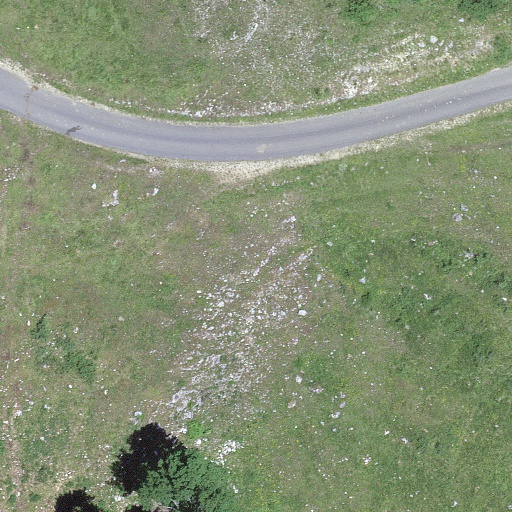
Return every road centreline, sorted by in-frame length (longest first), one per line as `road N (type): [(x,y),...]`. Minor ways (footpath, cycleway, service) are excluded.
road 1 (track): [(511,84),(378,122),(238,145),(120,131),(0,90)]
road 2 (track): [(511,128),(436,144),(378,122)]
